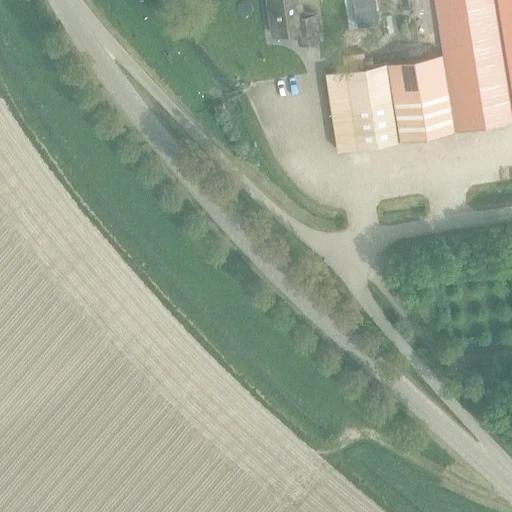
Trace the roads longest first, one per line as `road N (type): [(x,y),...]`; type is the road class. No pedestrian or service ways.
road 1 (tertiary): [(511,486),(279,274),(199,189),(60,0)]
road 2 (tertiary): [(338,264),(271,209),(61,0)]
road 3 (tertiary): [(511,479),(338,264)]
road 4 (track): [(329,452),(347,436),(376,436),(479,492),(511,497)]
road 5 (unclassified): [(338,264),(385,233),(450,222)]
